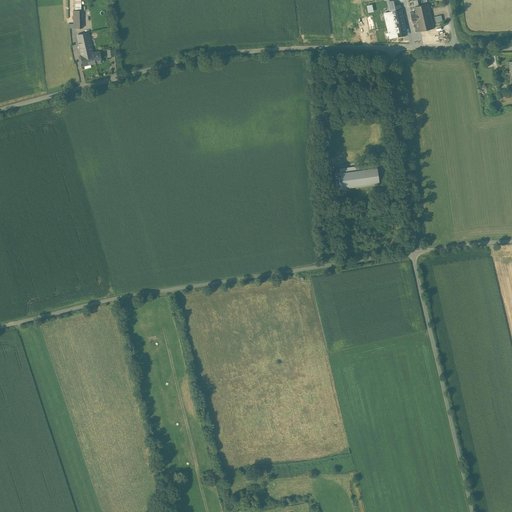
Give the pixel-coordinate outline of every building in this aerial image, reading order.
[(397,0),(388,2),(391,12),(384,14),(390,38),(406,34),(398,0),(397,0)] [(428,4),(414,7),(416,13),(416,15),(430,12),(428,4)] [(82,10),(74,10),(74,28),(82,28),(82,10)] [(433,28),(430,12),(416,15),(416,13),(410,14),(412,22),(414,22),(416,32),(433,28)] [(88,32),(78,34),(80,46),(91,44),(88,32)] [(91,44),(80,46),(82,55),(81,55),(84,65),(96,62),(96,60),(94,52),(93,53),(91,44)] [(333,173),(336,190),(343,189),(343,188),(379,183),(377,166),(372,167),(371,164),(339,169),(340,172),(333,173)]
